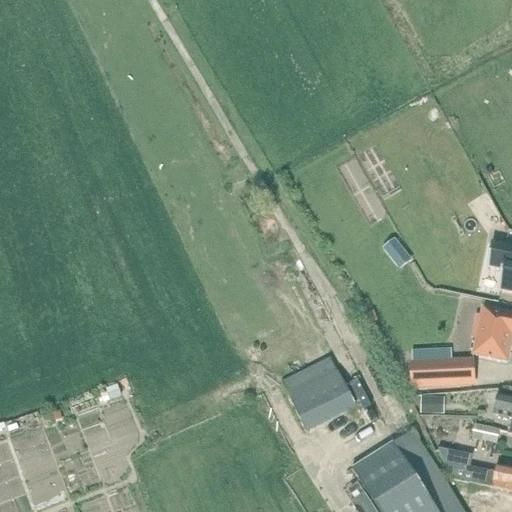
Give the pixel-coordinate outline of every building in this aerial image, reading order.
[(458,208),(480,198),(445,131),(422,143),(458,208)] [(393,240),(382,249),(389,258),(401,248),(393,240)] [(511,249),(493,245),(488,269),(504,272),(499,293),(511,295),(511,249)] [(475,330),(473,340),(477,341),(473,357),(482,359),(488,360),(487,362),(493,363),(493,361),(507,364),(511,341),(511,316),(483,310),(481,319),(477,318),(475,330)] [(308,434),(357,409),(340,374),(338,375),(330,360),(283,384),(308,434)] [(473,362),(414,365),(415,389),(474,387),(473,362)] [(107,391),(112,403),(123,398),(119,387),(107,391)] [(511,435),(511,400),(503,398),(498,417),(511,420),(511,422),(509,435),(511,435)] [(420,399),(420,415),(443,416),(443,400),(420,399)] [(497,445),(499,432),(475,427),(472,439),(497,445)] [(463,511),(447,487),(414,433),(352,472),(378,511),(463,511)] [(439,453),(453,483),(469,485),(469,483),(511,492),(511,470),(499,468),(497,476),(470,470),(473,458),(439,451),(439,453)] [(511,511),(511,500),(470,492),(466,509),(480,511),(511,511)]
